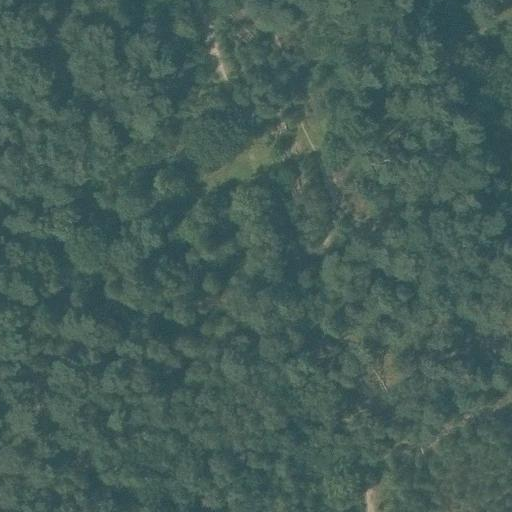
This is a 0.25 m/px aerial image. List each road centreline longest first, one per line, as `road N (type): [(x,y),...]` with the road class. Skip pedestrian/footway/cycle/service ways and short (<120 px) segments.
road 1 (track): [(255,166),(356,440),(372,511)]
road 2 (track): [(196,0),(255,166)]
